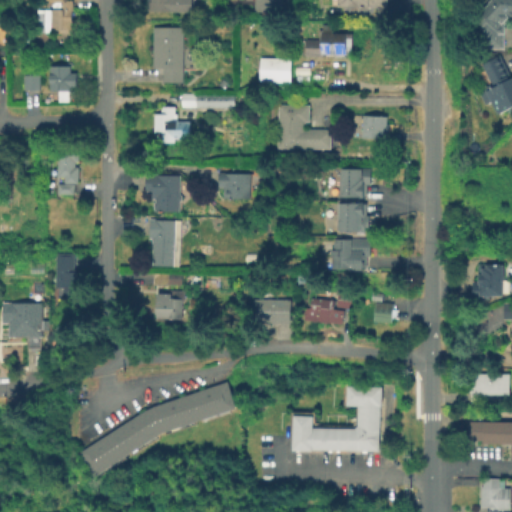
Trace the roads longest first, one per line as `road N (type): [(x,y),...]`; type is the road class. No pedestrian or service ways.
road 1 (residential): [(428,358),(263,347),(117,359),(0,391)]
road 2 (residential): [(106,0),(106,315),(117,359)]
road 3 (residential): [(428,0),(428,358)]
